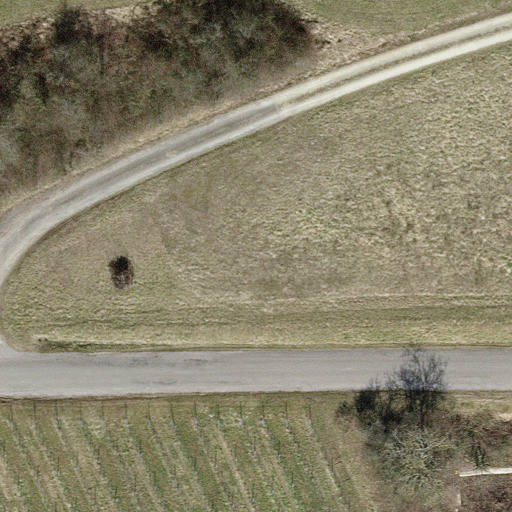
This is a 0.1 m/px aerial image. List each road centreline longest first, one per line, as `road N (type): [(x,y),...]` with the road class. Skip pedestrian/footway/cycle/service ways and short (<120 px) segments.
road 1 (track): [(511,23),(362,66),(59,206),(0,272)]
road 2 (unclassified): [(511,372),(0,386)]
